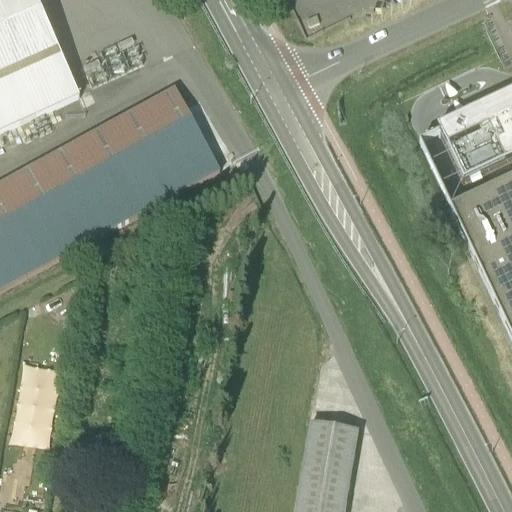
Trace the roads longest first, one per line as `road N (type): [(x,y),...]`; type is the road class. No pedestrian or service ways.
road 1 (residential): [(410,511),(193,63)]
road 2 (residential): [(500,511),(280,90)]
road 3 (residential): [(280,90),(472,0)]
